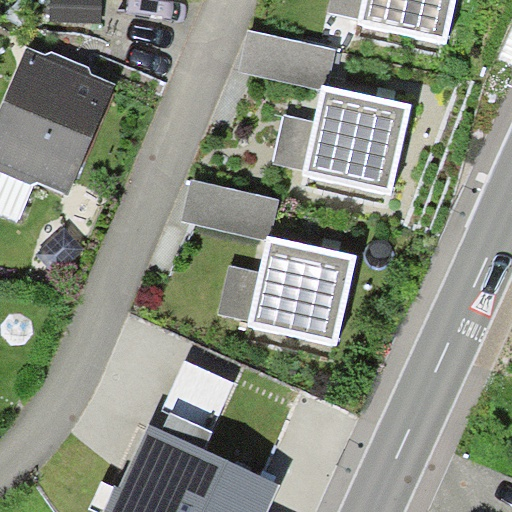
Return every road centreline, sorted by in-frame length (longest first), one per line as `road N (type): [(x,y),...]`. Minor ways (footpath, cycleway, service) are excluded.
road 1 (residential): [(232,0),(57,422),(0,477)]
road 2 (secondary): [(511,201),(372,511)]
